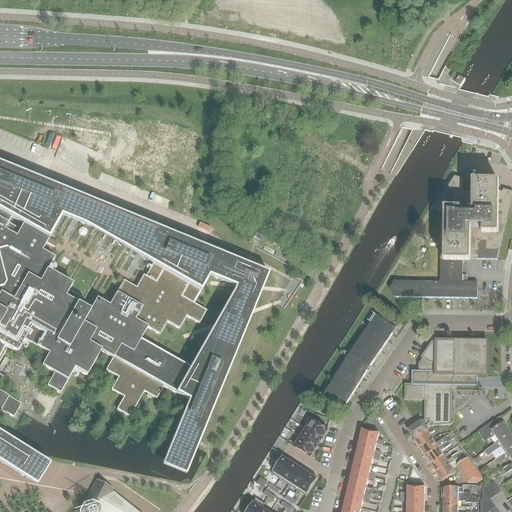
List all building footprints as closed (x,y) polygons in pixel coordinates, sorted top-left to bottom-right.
[(460,84),(463,79),(453,73),(450,78),(460,84)] [(465,110),(449,135),(449,136),(449,137),(450,137),(451,137),(452,137),(452,136),(466,113),(478,94),(478,93),(477,92),(476,92),(475,93),(475,94),(465,110)] [(159,191),(165,175),(171,177),(176,163),(111,141),(101,171),(159,191)] [(311,175),(295,172),(291,192),(290,192),(284,220),(272,217),(269,228),(297,234),(300,219),(305,220),(314,177),(327,180),(329,169),(317,166),(319,159),(302,156),(301,159),(314,162),(311,175)] [(0,463),(32,484),(34,485),(36,486),(37,486),(37,485),(50,464),(0,432),(0,412),(1,411),(13,418),(21,405),(0,392),(0,382),(3,378),(0,376),(0,361),(7,348),(17,353),(24,341),(48,355),(41,367),(54,374),(47,387),(60,394),(74,369),(87,376),(101,351),(113,358),(106,371),(118,378),(111,390),(124,397),(116,410),(130,417),(144,392),(147,394),(146,396),(151,399),(152,397),(156,399),(164,386),(176,394),(188,401),(162,466),(164,467),(186,476),(206,425),(269,274),(0,163),(0,463)] [(467,276),(462,276),(462,262),(470,263),(471,254),(477,254),(477,260),(497,260),(511,196),(511,191),(503,190),(500,190),(500,183),(475,182),(454,177),(434,208),(441,212),(440,282),(394,282),(389,290),(394,298),(477,299),(477,283),(466,283),(467,276)] [(348,353),(369,368),(396,328),(374,314),(348,353)] [(434,427),(452,425),(452,423),(450,423),(451,387),(477,387),(477,374),(479,374),(479,375),(480,375),(480,374),(484,374),(484,375),(485,375),(485,369),(486,347),(485,347),(485,341),(484,341),(484,342),(480,342),(480,341),(479,341),(479,342),(456,342),(456,341),(455,341),(455,347),(437,347),(437,342),(432,342),(421,358),(422,359),(418,365),(418,372),(412,372),(412,385),(405,385),(404,400),(425,401),(425,418),(428,418),(428,424),(432,424),(432,427),(434,427)] [(369,368),(348,353),(320,396),(343,411),(367,371),(369,368)] [(421,421),(407,430),(414,440),(418,437),(432,428),(432,427),(432,424),(428,424),(428,418),(425,418),(425,420),(422,422),(421,421)] [(304,423),(302,427),(306,430),(321,440),(327,430),(312,421),(308,426),(304,423)] [(478,432),(485,442),(495,435),(499,441),(499,442),(511,434),(503,423),(497,428),(492,422),(483,428),(478,432)] [(418,437),(414,440),(415,442),(415,443),(417,445),(418,446),(420,448),(433,440),(430,435),(435,432),(434,431),(432,428),(418,437)] [(359,440),(376,444),(382,446),(384,441),(377,440),(379,433),(361,429),(359,440)] [(299,432),(296,436),(300,439),(315,448),(321,440),(306,430),(303,434),(299,432)] [(502,446),(507,452),(511,448),(511,436),(511,434),(499,442),(499,441),(493,445),(497,450),(502,446)] [(300,439),(294,447),(309,457),(315,448),(300,439)] [(425,457),(443,445),(446,443),(447,443),(444,439),(437,444),(433,440),(420,448),(422,451),(422,453),(423,455),(425,456),(425,457)] [(380,457),(381,452),(375,451),(376,444),(359,440),(356,451),(380,457)] [(446,443),(443,445),(425,457),(426,458),(426,459),(428,462),(429,462),(431,465),(444,456),(441,451),(448,447),(446,443)] [(371,466),(373,460),(379,461),(380,457),(356,451),(354,462),(371,466)] [(458,453),(452,458),(454,462),(461,457),(458,453)] [(501,455),(496,459),(499,463),(504,460),(501,455)] [(436,472),(437,473),(450,464),(450,465),(454,462),(452,458),(448,461),(444,456),(431,465),(433,468),(433,469),(434,472),(436,472)] [(282,457),(271,474),(280,480),(291,463),(282,457)] [(467,483),(477,483),(483,480),(467,458),(462,462),(456,466),(461,473),(467,483)] [(375,478),(376,474),(370,472),(371,466),(354,462),(351,472),(375,478)] [(291,463),(280,480),(289,485),(300,468),(291,463)] [(507,474),(511,470),(511,463),(503,469),(506,474),(507,474)] [(441,480),(442,481),(455,473),(457,475),(461,473),(456,466),(455,466),(456,467),(453,469),(450,465),(450,464),(437,473),(439,476),(438,477),(440,480),(441,480)] [(300,468),(289,485),(297,491),(308,474),(300,468)] [(366,487),(368,481),(374,482),(375,478),(351,472),(349,483),(366,487)] [(308,474),(297,491),(306,496),(306,497),(317,480),(308,474)] [(83,505),(85,506),(82,510),(81,511),(136,511),(119,498),(119,497),(111,491),(113,489),(96,480),(83,505)] [(370,499),(371,495),(365,494),(366,487),(349,483),(346,494),(370,499)] [(501,493),(493,483),(488,486),(496,496),(501,493)] [(496,496),(488,486),(483,489),(491,500),(496,496)] [(424,499),(425,487),(407,487),(407,494),(400,494),(400,498),(424,499)] [(458,493),(458,488),(443,488),(443,489),(442,489),(441,495),(442,495),(442,498),(470,499),(470,498),(470,493),(458,493)] [(491,500),(483,489),(482,490),(482,497),(480,503),(480,511),(482,511),(493,504),(490,500),(491,500)] [(361,509),(363,502),(369,504),(370,499),(346,494),(344,505),(361,509)] [(255,498),(246,511),(258,511),(264,504),(255,498)] [(400,498),(400,503),(406,503),(406,509),(424,510),(424,499),(400,498)] [(470,499),(442,498),(442,501),(441,500),(441,506),(442,507),(458,508),(458,502),(465,502),(465,503),(478,503),(478,502),(480,498),(470,498),(470,499)]
